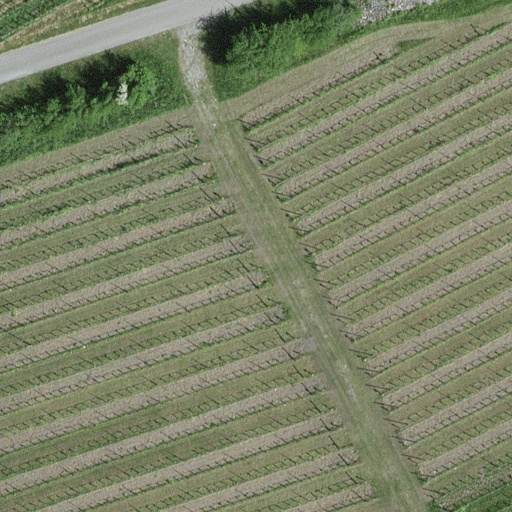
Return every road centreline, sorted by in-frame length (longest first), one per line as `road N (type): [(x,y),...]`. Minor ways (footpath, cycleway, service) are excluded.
road 1 (track): [(198,4),(200,88),(418,511)]
road 2 (track): [(213,0),(0,71)]
